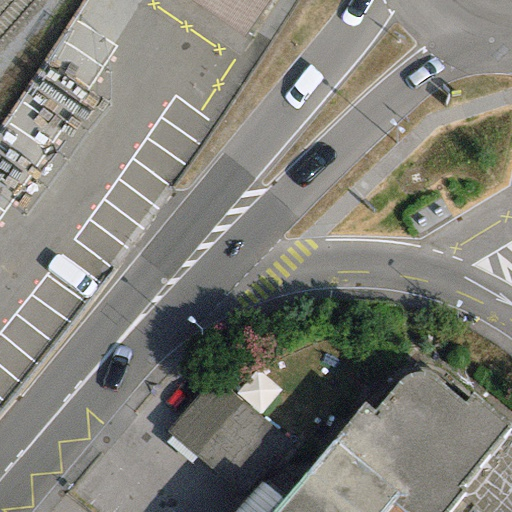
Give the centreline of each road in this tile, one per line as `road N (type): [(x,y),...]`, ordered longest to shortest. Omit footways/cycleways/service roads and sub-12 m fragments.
road 1 (primary): [(159,292),(400,98),(490,39)]
road 2 (unclassified): [(159,292),(302,272),(370,274),(431,282),(511,316)]
road 3 (primary): [(371,0),(159,292)]
road 4 (primary): [(159,292),(0,480)]
